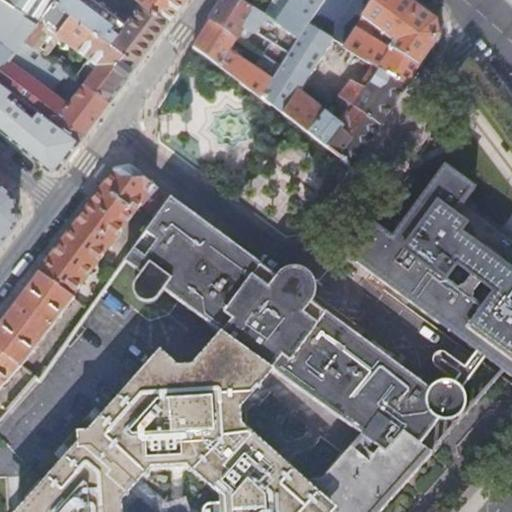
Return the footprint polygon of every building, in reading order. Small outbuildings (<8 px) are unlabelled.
[(0,0),(0,68),(25,38),(37,22),(5,0),(0,0)] [(5,0),(37,22),(53,0),(5,0)] [(55,0),(53,0),(37,22),(25,38),(40,48),(41,50),(49,40),(54,33),(84,54),(81,59),(85,61),(94,67),(83,81),(109,99),(122,81),(137,60),(55,0)] [(94,0),(55,0),(137,60),(153,40),(168,19),(140,0),(118,0),(133,11),(125,22),(94,0)] [(140,0),(168,19),(180,3),(182,0),(140,0)] [(281,28),(236,0),(221,0),(215,11),(209,21),(237,40),(246,25),(249,20),(256,25),(253,30),(271,42),(281,28)] [(281,0),(275,11),(256,0),(236,0),(281,28),(299,39),(308,24),(323,0),(281,0)] [(323,0),(308,24),(346,47),(357,29),(363,19),(375,0),(323,0)] [(412,2),(409,0),(375,0),(363,19),(396,43),(392,50),(357,29),(346,47),(407,84),(440,35),(437,21),(412,2)] [(246,25),(253,30),(256,25),(249,20),(246,25)] [(272,80),(280,68),(262,56),(254,67),(231,49),(237,40),(209,21),(201,34),(193,46),(261,98),(272,80)] [(287,118),(352,167),(407,84),(346,47),(308,24),(299,39),(280,68),(272,80),(261,98),(287,118)] [(40,48),(25,38),(0,68),(0,80),(11,89),(38,109),(79,139),(94,119),(109,99),(83,81),(76,91),(67,102),(22,68),(32,58),(40,48)] [(49,40),(41,50),(72,72),(80,63),(49,40)] [(41,50),(40,48),(32,58),(76,91),(83,81),(75,75),(72,72),(41,50)] [(75,75),(83,81),(94,67),(85,61),(75,75)] [(0,127),(10,135),(49,168),(58,167),(66,156),(79,139),(38,109),(33,115),(6,94),(11,89),(0,80),(0,127)] [(500,378),(505,372),(511,377),(511,243),(504,238),(462,206),(475,189),(445,166),(416,205),(391,238),(373,225),(369,231),(368,230),(353,251),(354,251),(350,257),(473,348),(467,354),(447,377),(440,377),(436,378),(432,380),(428,382),(426,387),(318,307),(310,301),(310,300),(311,299),(312,298),(312,297),(313,296),(314,294),(314,293),(314,292),(315,290),(315,287),(314,285),(314,283),(313,281),(313,280),(312,279),(312,278),(311,277),(311,276),(310,275),(308,274),(308,273),(307,273),(305,272),(305,271),(304,271),(303,270),(302,270),(300,269),(299,269),(298,269),(297,269),(294,269),(292,269),(291,269),(290,269),(289,270),(287,270),(286,271),(285,271),(285,272),(284,272),(283,272),(283,273),(282,273),(282,274),(281,274),(281,275),(280,275),(279,277),(279,278),(278,278),(271,272),(250,257),(169,197),(146,229),(128,255),(141,264),(132,278),(131,280),(131,281),(130,282),(130,283),(130,285),(129,286),(129,288),(129,291),(130,291),(130,292),(130,293),(131,295),(131,296),(131,297),(133,300),(134,300),(134,301),(136,303),(137,303),(137,304),(138,304),(138,305),(141,306),(144,307),(145,307),(146,307),(147,307),(149,307),(150,307),(151,307),(152,307),(155,306),(156,306),(157,305),(158,305),(159,304),(158,304),(161,301),(167,294),(168,295),(174,288),(207,313),(229,329),(223,336),(271,371),(277,365),(366,430),(366,431),(360,437),(384,455),(402,436),(428,454),(441,439),(458,421),(465,415),(500,378)] [(146,229),(169,197),(146,180),(130,168),(115,171),(76,222),(38,273),(71,298),(140,204),(150,211),(140,225),(146,229)] [(0,242),(12,227),(16,222),(13,190),(0,179),(0,242)] [(71,298),(38,273),(12,307),(0,323),(0,350),(20,365),(22,367),(22,366),(73,299),(71,298)] [(162,302),(168,295),(167,294),(161,301),(158,304),(159,304),(160,304),(160,303),(161,303),(161,302),(162,302)] [(375,511),(428,454),(402,436),(384,455),(360,437),(330,471),(293,472),(248,434),(246,399),(271,371),(223,336),(202,360),(151,361),(23,504),(32,511),(375,511)] [(0,388),(6,381),(7,382),(20,365),(0,350),(0,388)]
